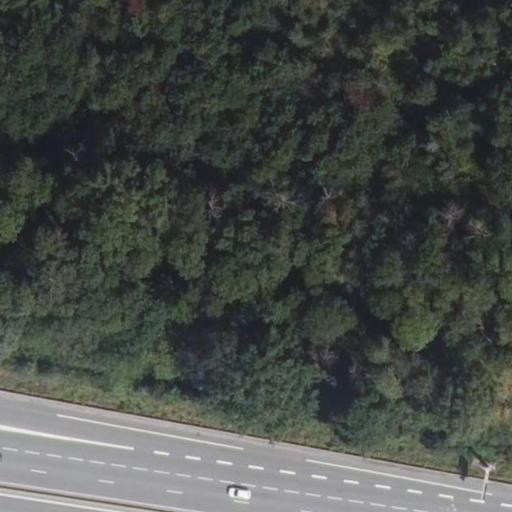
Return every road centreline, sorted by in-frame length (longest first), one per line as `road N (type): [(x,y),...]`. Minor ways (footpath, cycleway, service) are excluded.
road 1 (trunk): [(373,511),(175,481)]
road 2 (trunk): [(175,481),(79,430),(0,414)]
road 3 (trunk): [(175,481),(0,455)]
